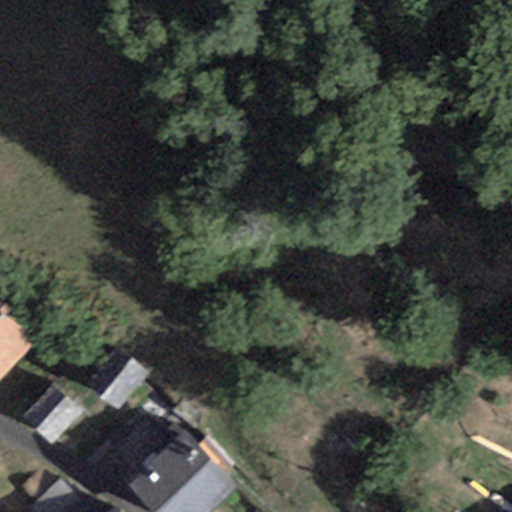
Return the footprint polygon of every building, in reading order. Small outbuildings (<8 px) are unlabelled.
[(0,376),(41,334),(0,295),(0,376)] [(148,372),(118,346),(87,383),(117,408),(148,372)] [(79,415),(52,383),(20,410),(47,442),(79,415)] [(202,511),(235,481),(185,429),(132,479),(163,511),(202,511)] [(122,511),(116,503),(103,511),(122,511)]
